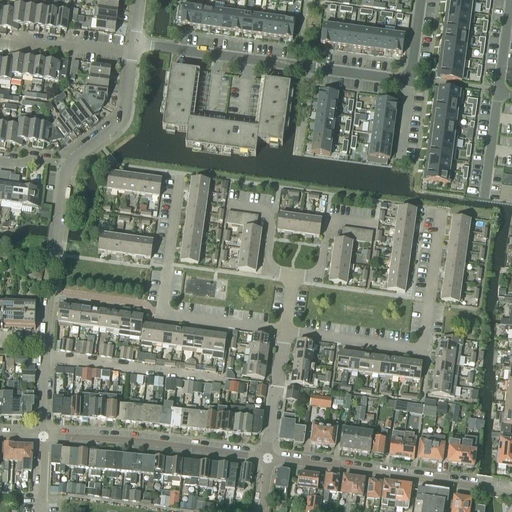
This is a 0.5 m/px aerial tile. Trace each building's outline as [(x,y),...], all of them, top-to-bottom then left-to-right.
[(99,0),(98,8),(117,11),(118,3),(119,3),(120,0),(119,0),(99,0)] [(451,0),(449,11),(474,14),(475,3),(451,0)] [(181,19),(180,25),(190,27),(193,6),(183,4),(183,7),(179,6),(177,19),(181,19)] [(3,11),(0,32),(0,35),(5,36),(6,30),(11,31),(15,6),(14,12),(3,11)] [(15,6),(11,31),(16,32),(17,26),(23,27),(25,8),(15,6)] [(203,7),(193,6),(190,27),(201,28),(203,7)] [(201,28),(211,29),(214,8),(203,7),(201,28)] [(221,31),(224,10),(224,7),(224,10),(214,8),(211,29),(221,31)] [(224,7),(224,10),(221,31),(231,32),(234,9),(224,7)] [(33,34),(36,9),(25,8),(23,27),(28,27),(27,33),(33,34)] [(117,11),(98,8),(98,9),(94,8),(93,19),(97,19),(116,22),(117,14),(118,14),(118,11),(117,11)] [(44,29),(47,11),(36,9),(33,34),(38,35),(39,29),(44,29)] [(244,12),(234,11),(235,9),(234,9),(231,32),(241,34),(244,12)] [(54,37),(58,12),(47,11),(44,29),(50,30),(49,36),(54,37)] [(449,11),(448,22),(471,26),(471,25),(469,25),(470,15),(474,15),(474,14),(449,11)] [(58,12),(54,37),(59,38),(60,32),(66,32),(68,14),(58,12)] [(244,12),(241,34),(252,35),(254,14),(244,12)] [(254,14),(252,35),(262,36),(265,15),(254,14)] [(265,15),(262,36),(272,38),(275,16),(265,15)] [(275,16),(272,38),(282,39),(285,18),(275,16)] [(295,19),(285,18),(282,39),(292,40),(295,19)] [(117,22),(116,22),(97,19),(95,30),(114,33),(115,24),(116,24),(117,22)] [(448,22),(446,34),(470,37),(471,26),(448,22)] [(333,27),(323,25),(320,44),(331,45),(333,27)] [(341,47),(343,28),(333,27),(331,45),(341,47)] [(341,47),(351,48),(353,29),(343,28),(341,47)] [(351,48),(361,50),(364,31),(353,29),(351,48)] [(361,50),(371,51),(374,32),(364,31),(361,50)] [(382,52),(384,33),(374,32),(371,51),(382,52)] [(392,54),(394,35),(384,33),(382,52),(392,54)] [(446,34),(445,45),(469,48),(470,37),(446,34)] [(392,54),(402,55),(405,36),(394,35),(392,54)] [(445,45),(443,56),(465,59),(466,49),(468,49),(469,48),(445,45)] [(0,80),(10,82),(10,81),(11,76),(13,57),(8,56),(7,62),(2,62),(0,75),(0,80)] [(443,56),(442,68),(463,71),(465,59),(443,56)] [(13,57),(11,76),(10,81),(21,82),(22,78),(24,57),(22,57),(22,58),(13,57)] [(33,79),(35,60),(27,59),(27,58),(24,57),(22,78),(33,79)] [(43,80),(46,60),(43,60),(43,61),(35,60),(33,79),(34,80),(36,81),(39,82),(41,81),(42,80),(43,80)] [(46,60),(43,80),(60,83),(61,77),(65,77),(65,79),(66,79),(68,61),(59,60),(60,60),(59,63),(48,62),(48,61),(46,60)] [(70,74),(75,75),(75,74),(77,74),(78,62),(72,61),(70,74)] [(90,66),(89,73),(91,73),(90,77),(109,79),(110,80),(110,77),(109,77),(110,68),(92,66),(92,67),(90,66)] [(442,68),(440,79),(462,82),(463,71),(442,68)] [(257,142),(282,146),(290,86),(290,85),(265,82),(258,131),(190,122),(196,72),(170,69),(170,71),(162,130),(187,133),(185,147),(255,157),(257,142)] [(90,77),(89,88),(109,91),(109,88),(107,88),(109,79),(90,77)] [(82,97),(100,107),(102,108),(104,106),(105,101),(106,101),(107,93),(108,93),(109,91),(89,88),(85,88),(84,91),(83,94),(82,97)] [(439,90),(437,102),(461,105),(462,105),(463,93),(439,90)] [(318,102),(337,105),(338,95),(319,92),(318,102)] [(78,101),(76,103),(93,126),(97,122),(94,117),(98,114),(98,113),(101,110),(102,108),(100,107),(82,97),(80,99),(78,101)] [(376,100),(375,112),(396,115),(397,103),(376,100)] [(335,115),(337,105),(318,102),(316,113),(335,115)] [(437,102),(436,113),(459,116),(461,105),(437,102)] [(33,103),(32,108),(38,109),(42,111),(43,104),(39,104),(33,103)] [(78,107),(70,113),(80,127),(85,124),(89,129),(93,126),(76,103),(76,104),(78,107)] [(375,112),(373,123),(369,122),(369,123),(394,126),(396,115),(375,112)] [(70,113),(61,119),(75,139),(80,135),(77,130),(80,127),(70,113)] [(315,123),(334,125),(335,115),(316,113),(315,123)] [(457,116),(459,116),(436,113),(435,124),(455,127),(457,116)] [(18,128),(16,146),(21,147),(22,141),(27,141),(30,123),(31,117),(20,115),(19,121),(18,128)] [(30,123),(27,141),(33,142),(32,148),(37,149),(41,124),(42,119),(31,117),(30,123)] [(61,119),(52,126),(56,141),(63,139),(64,140),(68,137),(72,142),(75,139),(61,119)] [(314,133),(333,136),(334,125),(315,123),(314,133)] [(392,138),(394,126),(369,123),(367,134),(392,138)] [(41,124),(37,149),(43,150),(44,144),(49,144),(49,143),(56,141),(52,126),(41,124)] [(435,124),(433,136),(457,139),(457,138),(454,138),(455,127),(435,124)] [(8,126),(4,151),(10,152),(11,146),(16,146),(18,128),(8,126)] [(312,143),(331,146),(333,136),(314,133),(312,143)] [(368,145),(368,146),(391,149),(392,138),(367,134),(367,135),(372,135),(370,146),(368,145)] [(432,147),(456,150),(457,139),(433,136),(432,147)] [(311,154),(330,156),(331,146),(312,143),(311,154)] [(387,160),(389,161),(391,149),(368,146),(366,157),(381,159),(387,160)] [(432,147),(430,158),(454,161),(456,150),(432,147)] [(430,158),(429,169),(452,172),(449,172),(451,161),(454,162),(454,161),(430,158)] [(427,181),(450,184),(452,172),(429,169),(427,181)] [(117,193),(120,175),(109,173),(107,191),(117,193)] [(127,194),(130,176),(120,175),(117,193),(127,194)] [(11,204),(15,177),(10,176),(8,186),(3,185),(0,203),(11,204)] [(138,196),(140,178),(130,176),(127,194),(138,196)] [(22,208),(24,188),(18,187),(19,177),(15,177),(11,204),(10,210),(21,211),(22,208)] [(148,197),(151,179),(140,178),(138,196),(148,197)] [(151,179),(148,197),(158,199),(161,181),(151,179)] [(189,191),(208,193),(209,183),(191,181),(189,191)] [(511,188),(502,187),(501,187),(500,193),(511,195),(511,188)] [(24,188),(22,208),(37,210),(38,208),(41,191),(24,188)] [(206,204),(208,193),(189,191),(188,201),(206,204)] [(511,202),(511,200),(511,195),(500,193),(499,200),(500,200),(511,202)] [(205,214),(206,204),(188,201),(187,211),(205,214)] [(39,211),(38,218),(39,218),(48,219),(49,209),(43,209),(43,211),(40,211),(39,211)] [(396,219),(414,222),(416,212),(398,209),(396,219)] [(203,224),(205,214),(187,211),(185,222),(203,224)] [(287,234),(290,216),(279,215),(277,233),(287,234)] [(298,236),(300,218),(290,216),(287,234),(298,236)] [(308,237),(310,219),(300,218),(298,236),(308,237)] [(310,219),(308,237),(318,239),(321,221),(310,219)] [(413,232),(414,222),(396,219),(395,230),(413,232)] [(451,230),(469,232),(470,222),(453,220),(451,230)] [(202,234),(203,224),(185,222),(184,232),(202,234)] [(236,235),(235,239),(240,239),(241,239),(259,242),(261,231),(243,229),(242,236),(236,235)] [(412,242),(413,232),(395,230),(394,240),(412,242)] [(467,243),(469,232),(451,230),(450,240),(467,243)] [(201,244),(202,234),(184,232),(182,242),(201,244)] [(108,254),(111,236),(101,235),(98,253),(108,254)] [(119,256),(121,238),(111,236),(108,254),(119,256)] [(129,257),(132,239),(121,238),(119,256),(129,257)] [(139,259),(142,241),(132,239),(129,257),(139,259)] [(241,239),(240,250),(258,252),(259,242),(241,239)] [(410,253),(412,242),(394,240),(392,250),(410,253)] [(466,253),(467,243),(450,240),(448,250),(466,253)] [(142,241),(139,259),(150,260),(152,242),(142,241)] [(333,252),(351,254),(352,244),(334,241),(333,252)] [(199,255),(201,244),(182,242),(181,252),(199,255)] [(240,250),(238,260),(256,263),(258,252),(240,250)] [(409,263),(410,253),(392,250),(391,261),(409,263)] [(465,263),(466,253),(448,250),(447,261),(465,263)] [(198,265),(199,255),(181,252),(180,262),(198,265)] [(349,265),(351,254),(333,252),(332,262),(349,265)] [(238,260),(237,271),(255,273),(256,263),(238,260)] [(408,273),(409,263),(391,261),(390,271),(408,273)] [(463,273),(465,263),(447,261),(445,271),(463,273)] [(348,275),(349,265),(332,262),(330,273),(348,275)] [(33,278),(41,279),(43,271),(35,270),(33,278)] [(406,284),(408,273),(390,271),(388,281),(406,284)] [(462,283),(463,273),(445,271),(444,281),(462,283)] [(346,286),(348,275),(330,273),(329,283),(346,286)] [(405,294),(406,284),(388,281),(387,291),(405,294)] [(460,294),(462,283),(444,281),(443,291),(460,294)] [(459,304),(460,294),(443,291),(441,301),(459,304)] [(13,330),(14,300),(3,299),(1,331),(9,332),(10,330),(13,330)] [(24,332),(25,300),(14,300),(13,330),(14,330),(16,332),(24,332)] [(25,300),(24,332),(30,332),(31,331),(35,331),(35,327),(36,303),(34,300),(25,300)] [(68,325),(71,307),(61,306),(58,323),(68,325)] [(79,326),(81,309),(71,307),(68,325),(79,326)] [(81,309),(79,326),(85,327),(85,330),(88,330),(89,328),(91,310),(81,309)] [(99,329),(102,312),(91,310),(89,328),(99,329)] [(102,312),(99,329),(105,330),(105,332),(109,333),(109,331),(112,313),(102,312)] [(119,332),(122,315),(112,313),(109,331),(119,332)] [(129,338),(132,316),(122,315),(119,332),(119,336),(129,338)] [(132,316),(129,338),(139,339),(142,318),(132,316)] [(141,343),(141,347),(151,349),(152,347),(152,345),(154,327),(144,326),(141,343)] [(154,327),(152,345),(152,347),(155,347),(156,345),(162,346),(164,328),(154,327)] [(164,328),(162,346),(172,348),(174,330),(164,328)] [(185,331),(182,349),(192,351),(195,330),(192,329),(189,329),(185,330),(185,331)] [(174,330),(172,348),(182,349),(185,331),(174,330)] [(195,330),(192,351),(202,352),(203,352),(205,334),(205,333),(202,331),(199,330),(195,330)] [(202,352),(202,356),(212,357),(215,336),(205,334),(203,352),(202,352)] [(212,357),(211,359),(212,359),(222,361),(223,355),(226,337),(215,336),(212,357)] [(249,343),(248,346),(251,347),(269,349),(270,339),(252,336),(251,343),(249,343)] [(439,344),(437,354),(460,357),(461,348),(462,348),(463,341),(442,338),(441,344),(439,344)] [(66,341),(64,353),(71,354),(73,342),(66,341)] [(295,353),(313,355),(315,345),(297,342),(295,353)] [(87,344),(85,355),(91,356),(93,345),(87,344)] [(267,360),(269,349),(251,347),(249,357),(267,360)] [(126,361),(127,350),(121,349),(119,360),(126,361)] [(312,366),(313,355),(295,353),(294,363),(312,366)] [(348,372),(350,354),(340,353),(337,370),(343,371),(342,381),(346,382),(348,372)] [(358,373),(361,356),(350,354),(348,372),(358,373)] [(437,354),(436,364),(454,367),(458,368),(460,357),(437,354)] [(368,375),(371,357),(361,356),(358,373),(368,375)] [(14,365),(14,358),(6,357),(6,368),(14,368),(14,365)] [(266,370),(267,360),(249,357),(248,368),(266,370)] [(378,376),(381,359),(371,357),(368,375),(378,376)] [(389,378),(391,360),(381,359),(378,376),(389,378)] [(399,379),(401,362),(391,360),(389,378),(399,379)] [(401,362),(399,379),(405,380),(405,382),(408,383),(409,381),(412,363),(401,362)] [(294,363),(292,374),(316,377),(316,376),(310,376),(312,366),(294,363)] [(412,363),(409,381),(408,383),(412,383),(412,381),(419,382),(422,365),(412,363)] [(436,364),(435,375),(452,377),(457,378),(458,368),(454,367),(436,364)] [(22,384),(34,384),(34,373),(35,367),(23,367),(23,372),(22,384)] [(243,367),(242,377),(246,378),(264,380),(266,370),(248,368),(243,367)] [(91,379),(91,371),(83,370),(82,377),(82,382),(91,383),(91,379)] [(91,379),(100,380),(101,371),(91,371),(91,379)] [(291,384),(309,387),(313,387),(314,381),(315,381),(316,377),(292,374),(291,384)] [(435,375),(433,385),(456,388),(457,378),(452,377),(435,375)] [(163,379),(154,378),(153,386),(153,392),(162,393),(163,387),(162,386),(163,379)] [(175,393),(175,389),(176,381),(166,380),(165,392),(175,393)] [(12,395),(11,419),(21,419),(21,417),(22,394),(18,394),(18,382),(13,382),(12,395)] [(192,393),(193,383),(184,382),(183,395),(192,395),(192,393)] [(192,393),(201,394),(202,384),(193,383),(192,393)] [(210,393),(211,393),(220,394),(220,387),(221,385),(211,383),(211,386),(210,393)] [(238,388),(239,384),(230,383),(229,392),(238,393),(238,390),(238,388)] [(257,387),(256,393),(255,398),(265,399),(266,387),(257,385),(257,387)] [(432,395),(449,398),(454,399),(456,388),(433,385),(432,395)] [(116,397),(115,423),(124,424),(125,406),(120,406),(121,399),(122,400),(123,388),(122,388),(117,388),(117,389),(116,397)] [(287,388),(285,398),(285,401),(297,402),(299,390),(287,388)] [(22,394),(21,417),(28,417),(31,415),(31,408),(33,408),(34,393),(22,392),(22,394)] [(54,399),(53,416),(62,417),(63,394),(58,393),(58,399),(54,399)] [(62,417),(62,418),(71,419),(72,401),(67,400),(67,394),(63,394),(62,417)] [(3,395),(2,418),(11,419),(12,395),(8,395),(3,395)] [(72,401),(71,419),(80,420),(81,395),(76,395),(76,401),(72,401)] [(81,395),(80,420),(88,421),(90,396),(81,395)] [(90,396),(88,421),(97,422),(99,397),(98,397),(90,396)] [(99,397),(97,422),(106,423),(107,396),(99,396),(98,397),(99,397)] [(107,396),(106,423),(115,423),(116,397),(107,396)] [(317,409),(319,397),(310,396),(309,408),(317,409)] [(319,397),(317,409),(331,410),(332,399),(319,397)] [(349,411),(351,398),(344,397),(342,410),(349,411)] [(125,406),(124,424),(132,425),(134,401),(129,400),(129,406),(125,406)] [(134,401),(132,425),(141,426),(143,408),(139,407),(139,401),(134,401)] [(143,408),(141,426),(150,427),(152,403),(147,402),(147,408),(143,408)] [(152,403),(150,427),(160,428),(161,410),(156,409),(157,403),(152,403)] [(161,410),(160,428),(171,429),(173,405),(164,404),(163,410),(161,410)] [(173,405),(171,429),(180,430),(181,412),(177,411),(178,405),(173,405)] [(416,405),(415,415),(422,416),(423,406),(418,406),(416,405)] [(449,423),(457,424),(460,406),(451,405),(450,410),(449,423)] [(181,412),(180,430),(189,431),(191,407),(186,406),(185,412),(181,412)] [(191,407),(189,431),(198,432),(199,414),(195,413),(196,407),(191,407)] [(199,414),(198,432),(206,432),(209,409),(209,408),(204,407),(204,409),(204,414),(199,414)] [(437,408),(436,414),(445,415),(446,408),(438,407),(437,407),(437,408)] [(209,409),(206,432),(215,433),(217,416),(217,409),(209,408),(209,409)] [(227,411),(224,434),(233,435),(236,409),(227,408),(227,410),(227,411)] [(252,420),(251,436),(255,436),(260,434),(262,415),(260,415),(260,409),(253,408),(253,411),(253,414),(252,420)] [(217,416),(215,433),(224,434),(227,411),(227,410),(217,409),(217,416)] [(236,409),(233,435),(242,436),(245,410),(236,409)] [(245,410),(242,436),(251,437),(251,436),(252,420),(253,414),(253,411),(245,410)] [(502,425),(501,429),(501,434),(511,435),(511,432),(505,431),(504,430),(506,429),(511,429),(511,426),(511,415),(505,414),(504,425),(502,425)] [(291,443),(295,417),(283,415),(279,441),(291,443)] [(295,417),(291,443),(295,443),(294,444),(302,446),(305,430),(298,429),(300,417),(295,417)] [(322,446),(325,429),(318,428),(319,422),(313,421),(310,445),(315,446),(316,447),(320,448),(321,446),(322,446)] [(325,429),(322,446),(324,447),(324,448),(327,449),(329,447),(334,448),(337,424),(332,424),(331,430),(325,429)] [(354,453),(357,432),(342,430),(340,451),(354,453)] [(357,432),(354,453),(369,455),(372,434),(357,432)] [(387,433),(381,432),(381,437),(374,436),(374,440),(372,455),(384,457),(387,433)] [(391,441),(389,458),(401,459),(404,435),(392,433),(391,441)] [(404,435),(401,459),(413,461),(416,439),(413,438),(413,436),(404,435)] [(432,445),(430,462),(431,462),(431,464),(435,464),(436,463),(442,464),(444,445),(445,438),(433,436),(433,438),(432,445)] [(502,438),(500,452),(508,453),(508,455),(511,455),(511,442),(511,443),(511,442),(511,437),(502,436),(502,438)] [(420,441),(418,460),(424,461),(423,463),(428,463),(428,462),(430,462),(432,445),(433,438),(421,437),(420,441)] [(463,446),(460,466),(467,467),(466,468),(471,469),(471,467),(473,468),(476,446),(477,440),(464,438),(463,444),(463,446)] [(13,463),(13,445),(4,444),(3,472),(2,484),(8,484),(8,472),(8,463),(13,463)] [(453,465),(460,466),(463,446),(455,445),(450,444),(448,464),(453,465)] [(22,473),(22,447),(20,446),(19,445),(14,445),(13,445),(13,463),(18,463),(17,473),(22,473)] [(22,447),(22,473),(22,482),(28,482),(28,473),(28,470),(31,470),(31,464),(32,464),(32,448),(31,447),(22,447)] [(52,448),(51,466),(55,466),(55,473),(59,474),(62,450),(61,450),(61,449),(52,448)] [(62,450),(59,474),(64,474),(65,468),(69,468),(71,451),(62,450)] [(71,451),(69,468),(73,469),(73,475),(77,476),(79,452),(71,451)] [(79,452),(77,476),(82,476),(82,470),(87,470),(88,453),(79,452)] [(508,453),(500,452),(499,452),(498,467),(511,468),(511,455),(508,455),(508,453)] [(88,453),(87,470),(91,471),(90,477),(95,477),(98,454),(88,453)] [(98,454),(95,477),(100,478),(100,472),(105,472),(106,455),(98,454)] [(106,455),(105,472),(108,473),(108,479),(113,479),(115,456),(106,455)] [(115,456),(113,479),(118,479),(118,473),(122,474),(124,456),(115,456)] [(124,456),(122,474),(126,474),(126,480),(130,481),(133,457),(124,456)] [(130,481),(130,485),(135,485),(136,481),(136,475),(141,475),(142,458),(133,457),(130,481)] [(142,458),(141,475),(150,476),(149,483),(149,486),(153,486),(153,483),(156,460),(142,458)] [(156,460),(153,483),(158,483),(162,484),(163,478),(164,461),(156,460)] [(163,478),(162,484),(167,484),(171,485),(171,483),(174,462),(164,461),(163,478)] [(174,462),(171,483),(180,484),(180,479),(181,479),(182,462),(174,462)] [(182,462),(181,479),(185,480),(184,486),(189,487),(191,463),(182,462)] [(191,463),(189,487),(194,487),(194,481),(199,481),(200,464),(191,463)] [(199,481),(198,487),(202,488),(207,488),(209,465),(200,464),(199,481)] [(209,465),(207,488),(212,489),(212,482),(217,483),(218,466),(209,465)] [(218,466),(217,483),(221,483),(220,490),(220,492),(225,492),(225,490),(227,467),(218,466)] [(237,468),(236,479),(240,480),(240,481),(238,481),(237,490),(244,491),(244,485),(251,485),(253,467),(242,466),(241,468),(237,468)] [(227,467),(225,490),(230,491),(234,491),(236,479),(237,468),(227,467)] [(290,472),(278,470),(275,489),(280,490),(279,502),(286,502),(290,472)] [(319,476),(300,474),(297,489),(305,490),(303,500),(308,500),(306,511),(320,511),(323,492),(317,491),(319,476)] [(326,475),(322,508),(321,511),(326,511),(326,509),(327,502),(328,503),(329,492),(337,493),(339,477),(326,475)] [(351,505),(354,479),(344,477),(342,494),(348,495),(347,504),(345,511),(350,511),(351,506),(350,506),(350,505),(351,505)] [(354,479),(351,505),(356,506),(357,496),(362,497),(365,480),(354,479)] [(371,481),(371,482),(369,482),(367,500),(375,500),(374,508),(379,508),(382,484),(376,483),(377,482),(371,481)] [(395,508),(395,507),(398,485),(385,483),(382,507),(395,508)] [(66,494),(75,495),(76,486),(67,485),(67,487),(66,494)] [(398,485),(395,507),(403,509),(408,510),(411,486),(398,485)] [(75,495),(84,496),(85,487),(76,486),(75,495)] [(121,502),(128,502),(129,491),(129,487),(123,487),(121,502)] [(112,490),(110,500),(120,501),(121,491),(121,489),(112,488),(112,490)] [(418,490),(416,504),(423,505),(422,511),(444,511),(446,511),(449,493),(439,491),(439,490),(433,489),(433,490),(425,489),(425,491),(418,490)] [(103,490),(101,498),(109,499),(111,491),(103,490)] [(129,491),(128,502),(139,503),(140,492),(129,491)] [(160,500),(160,507),(168,508),(170,495),(170,493),(162,491),(160,500)] [(142,505),(150,506),(152,494),(144,493),(142,505)] [(170,495),(168,508),(177,509),(179,496),(170,495)] [(188,502),(187,510),(195,511),(196,503),(197,498),(188,497),(188,502)] [(468,511),(470,502),(471,499),(461,498),(461,500),(455,500),(454,504),(451,504),(450,509),(453,510),(453,511),(454,511),(453,511),(468,511)] [(195,511),(199,511),(204,511),(205,504),(196,502),(196,503),(195,511)]
